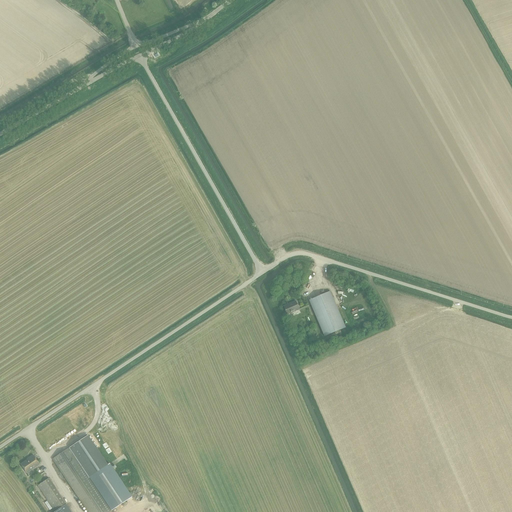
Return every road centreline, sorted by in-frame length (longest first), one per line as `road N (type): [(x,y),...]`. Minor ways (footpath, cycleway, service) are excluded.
road 1 (unclassified): [(0,446),(262,272)]
road 2 (unclassified): [(262,272),(301,252),(511,318)]
road 3 (unclassified): [(262,272),(139,58)]
road 4 (unclassified): [(0,133),(139,58)]
